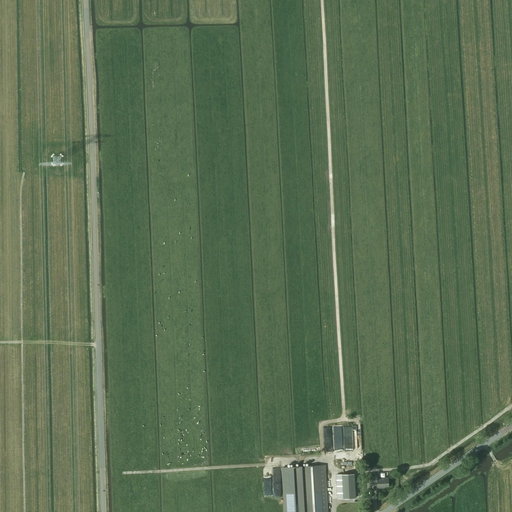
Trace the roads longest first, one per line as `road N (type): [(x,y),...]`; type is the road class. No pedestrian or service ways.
road 1 (unclassified): [(103,511),(86,0)]
road 2 (unclassified): [(386,511),(511,426)]
